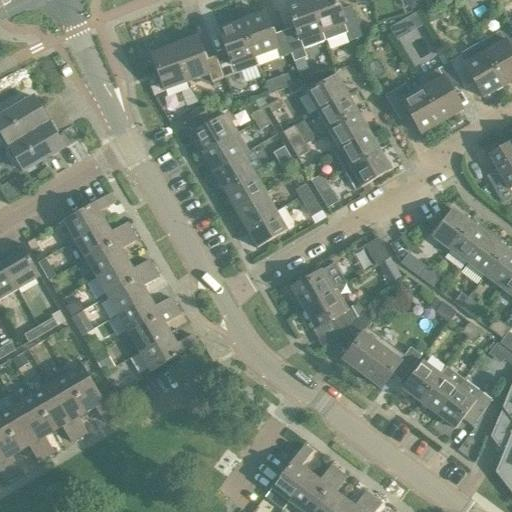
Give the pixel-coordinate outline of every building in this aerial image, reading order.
[(283,31),(291,54),(294,63),(307,58),(304,49),(325,41),(322,34),(309,0),(297,0),(286,4),(294,27),(283,31)] [(351,7),(339,11),(335,0),(309,0),(322,34),(325,41),(346,33),(350,42),(362,37),(351,7)] [(439,7),(452,3),(451,2),(450,0),(426,0),(429,9),(439,6),(439,7)] [(439,21),(433,10),(422,15),(428,26),(439,21)] [(263,13),(241,21),(255,59),(276,51),(279,59),(291,54),(283,31),(272,35),(263,13)] [(408,18),(390,28),(397,41),(416,30),(408,18)] [(257,66),(255,59),(241,21),(218,29),(227,52),(215,56),(224,79),(257,66)] [(500,32),(479,44),(504,86),(511,81),(511,27),(511,26),(500,33),(500,32)] [(173,46),(187,83),(208,75),(211,83),(224,79),(215,56),(204,60),(196,38),(173,46)] [(449,63),(461,84),(471,78),(483,98),(504,86),(479,44),(459,55),(460,56),(449,63)] [(187,83),(173,46),(151,54),(165,92),(187,83)] [(418,80),(422,88),(442,122),(463,111),(451,90),(461,84),(449,63),(418,80)] [(317,112),(347,95),(347,94),(336,75),(306,93),(317,112)] [(281,77),(266,83),(269,93),(285,87),(281,77)] [(154,79),(148,82),(153,96),(160,93),(157,86),(154,79)] [(442,122),(422,88),(411,94),(405,83),(384,95),(399,120),(409,114),(421,134),(442,122)] [(317,112),(328,131),(358,113),(347,94),(347,95),(317,112)] [(0,132),(9,148),(24,139),(49,124),(34,99),(0,118),(0,132)] [(272,114),(283,108),(278,100),(267,107),(272,114)] [(187,129),(207,117),(201,106),(181,119),(187,129)] [(255,122),(266,116),(262,110),(252,116),(255,122)] [(190,135),(201,154),(238,133),(227,113),(190,135)] [(358,113),(328,131),(339,149),(368,132),(358,113)] [(266,116),(255,122),(260,130),(271,124),(266,116)] [(24,139),(9,148),(24,173),(63,150),(49,124),(24,139)] [(283,132),(294,151),(305,144),(294,126),(283,132)] [(344,170),(376,152),(379,150),(368,132),(339,149),(334,152),(344,170)] [(201,154),(213,173),(243,155),(249,151),(238,133),(201,154)] [(511,197),(511,192),(510,188),(511,187),(511,147),(510,143),(488,155),(500,176),(490,181),(503,203),(511,197)] [(309,152),(305,144),(294,151),(298,159),(309,152)] [(273,154),(277,160),(288,154),(284,148),(273,154)] [(379,150),(376,152),(344,170),(356,190),(361,187),(368,183),(390,170),(379,150)] [(292,162),(288,154),(277,160),(282,168),(292,162)] [(213,173),(224,191),(254,174),(243,155),(213,173)] [(224,191),(234,210),(265,192),(254,174),(224,191)] [(312,181),(316,187),(327,181),(323,174),(312,181)] [(339,202),(327,181),(316,187),(328,208),(339,202)] [(368,183),(361,187),(366,195),(373,191),(368,183)] [(296,190),(299,197),(310,190),(306,184),(296,190)] [(310,190),(299,197),(304,205),(315,199),(310,190)] [(234,210),(245,228),(275,211),(265,192),(234,210)] [(66,226),(74,241),(105,223),(99,213),(115,203),(110,195),(64,223),(58,226),(60,229),(66,226)] [(449,250),(469,223),(451,209),(430,237),(449,250)] [(287,231),(275,211),(245,228),(257,248),(287,231)] [(467,264),(480,246),(490,232),(477,222),(474,226),(469,223),(449,250),(467,264)] [(79,261),(80,263),(132,232),(127,224),(111,233),(105,223),(74,241),(84,258),(79,261)] [(97,279),(112,270),(127,261),(121,250),(137,241),(132,232),(80,263),(82,267),(88,263),(97,279)] [(484,276),(504,249),(502,247),(505,242),(490,232),(480,246),(467,264),(484,276)] [(378,266),(390,259),(377,238),(364,246),(376,267),(378,266)] [(15,257),(2,264),(18,291),(40,278),(21,245),(11,251),(15,257)] [(484,276),(501,289),(511,274),(511,254),(504,249),(484,276)] [(426,282),(433,272),(409,253),(401,264),(426,282)] [(390,259),(378,266),(379,269),(383,266),(387,271),(391,271),(395,268),(390,259)] [(103,301),(154,270),(149,261),(133,271),(127,261),(112,270),(97,279),(106,295),(101,298),(103,301)] [(0,301),(18,291),(2,264),(0,265),(0,301)] [(51,267),(44,271),(49,280),(56,275),(51,267)] [(291,289),(303,310),(336,290),(324,269),(291,289)] [(159,278),(154,270),(103,301),(104,304),(110,301),(119,316),(149,298),(143,288),(159,278)] [(433,272),(426,282),(433,288),(441,277),(433,272)] [(511,274),(501,289),(511,297),(511,274)] [(358,304),(347,310),(336,290),(303,310),(315,330),(330,321),(338,335),(348,326),(357,319),(357,318),(363,313),(358,304)] [(454,304),(460,309),(468,298),(461,294),(454,304)] [(155,308),(149,298),(119,316),(128,333),(123,336),(124,339),(176,307),(171,299),(155,308)] [(475,303),(468,298),(460,309),(467,314),(475,303)] [(65,308),(71,319),(85,310),(79,300),(65,308)] [(448,323),(455,313),(442,303),(434,313),(448,323)] [(181,316),(176,307),(124,339),(126,341),(132,338),(141,353),(171,335),(165,325),(181,316)] [(82,337),(93,330),(82,312),(71,319),(82,337)] [(342,361),(361,375),(384,344),(366,330),(373,320),(363,313),(357,318),(357,319),(348,326),(338,335),(345,340),(340,347),(348,353),(342,361)] [(44,334),(57,326),(53,318),(39,326),(44,334)] [(495,334),(501,326),(503,324),(496,319),(488,329),(495,334)] [(462,333),(468,338),(475,328),(469,323),(462,333)] [(503,324),(501,326),(495,334),(502,339),(510,329),(503,324)] [(44,334),(39,326),(24,335),(28,343),(44,334)] [(482,333),(475,328),(468,338),(475,343),(482,333)] [(146,376),(152,372),(198,345),(193,336),(177,345),(171,335),(141,353),(150,369),(144,373),(146,376)] [(85,343),(92,355),(101,350),(94,337),(85,343)] [(11,343),(0,349),(0,358),(0,359),(15,351),(11,343)] [(511,363),(511,355),(496,343),(489,354),(501,363),(504,359),(511,365),(511,363)] [(384,344),(361,375),(380,389),(391,375),(401,382),(421,356),(410,348),(403,358),(384,344)] [(103,351),(93,357),(104,375),(114,369),(103,351)] [(18,370),(28,364),(23,355),(13,361),(18,370)] [(401,389),(419,403),(440,375),(422,362),(401,389)] [(65,370),(63,371),(88,413),(96,408),(105,423),(114,419),(84,367),(69,376),(65,370)] [(437,416),(448,400),(463,380),(446,367),(440,375),(419,403),(437,416)] [(79,418),(88,413),(63,371),(60,373),(63,379),(50,387),(80,438),(88,434),(79,418)] [(491,402),(463,380),(448,400),(437,416),(455,430),(462,420),(471,428),(491,402)] [(511,385),(490,438),(503,454),(495,473),(511,495),(511,385)] [(80,438),(50,387),(36,395),(32,389),(30,391),(54,432),(63,427),(72,443),(80,438)] [(46,437),(54,432),(30,391),(27,393),(30,398),(17,406),(47,458),(55,453),(46,437)] [(47,458),(17,406),(2,415),(0,410),(0,415),(21,452),(30,447),(39,462),(47,458)] [(21,452),(0,415),(0,453),(14,477),(22,473),(12,457),(21,452)] [(289,503),(311,474),(302,466),(313,452),(304,446),(271,489),(289,503)] [(0,471),(6,482),(14,477),(0,453),(0,471)] [(320,481),(311,474),(289,503),(301,511),(308,511),(339,472),(331,466),(320,481)] [(336,511),(346,500),(336,492),(347,478),(339,472),(308,511),(336,511)] [(346,500),(336,511),(363,511),(374,498),(366,492),(355,507),(346,500)] [(375,511),(381,504),(374,498),(363,511),(375,511)]
